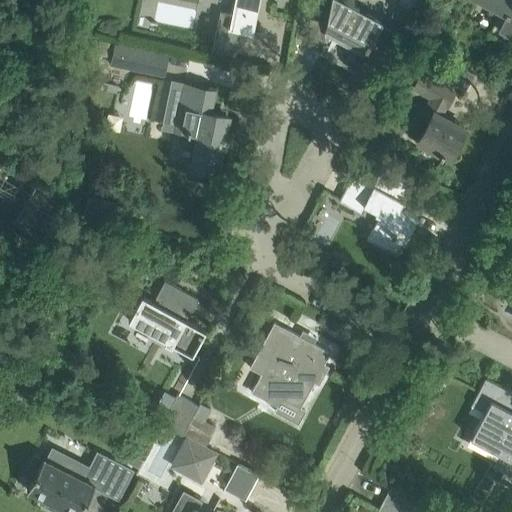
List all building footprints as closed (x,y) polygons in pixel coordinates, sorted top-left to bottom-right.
[(236,0),(234,15),(220,12),(217,25),(240,30),(249,32),(255,0),(236,0)] [(353,71),(365,48),(366,48),(367,47),(392,61),(406,35),(340,0),(331,0),(326,31),(320,53),(353,71)] [(511,0),(481,0),(499,10),(488,31),(507,41),(506,41),(507,42),(511,33),(511,0)] [(142,70),(147,50),(117,44),(113,64),(142,70)] [(439,152),(438,154),(441,155),(442,153),(449,157),(465,128),(439,114),(445,103),(447,104),(453,91),(420,74),(414,86),(432,95),(424,111),(431,115),(417,140),(439,152)] [(172,80),(164,116),(182,120),(180,131),(187,132),(187,143),(195,144),(190,167),(216,172),(228,115),(209,111),(203,110),(208,89),(213,90),(214,89),(184,83),(172,80)] [(69,195),(0,157),(0,214),(45,239),(69,195)] [(417,217),(401,208),(404,201),(403,200),(413,182),(404,177),(404,176),(384,165),(373,186),(373,185),(352,175),(339,200),(360,211),(363,204),(380,213),(366,239),(397,255),(417,217)] [(104,189),(92,187),(89,202),(101,204),(104,189)] [(192,355),(205,330),(185,319),(187,315),(189,316),(198,298),(165,280),(155,298),(159,300),(157,304),(142,295),(128,320),(165,340),(164,342),(171,346),(172,344),(192,355)] [(261,373),(251,391),(278,406),(282,398),(298,406),(297,407),(299,408),(314,381),(319,384),(328,365),(324,363),(330,351),(274,321),(249,366),(261,373)] [(511,392),(485,378),(471,404),(484,412),(470,437),(500,453),(493,466),(511,476),(511,392)] [(177,394),(162,422),(182,433),(197,405),(177,394)] [(197,405),(182,433),(205,445),(216,426),(204,420),(210,409),(199,403),(197,405)] [(191,455),(182,471),(200,481),(214,454),(186,439),(180,450),(191,455)] [(143,459),(128,451),(124,460),(139,468),(143,459)] [(33,475),(26,489),(43,497),(41,502),(59,511),(62,507),(71,511),(79,511),(94,485),(118,497),(132,469),(97,452),(84,478),(43,457),(42,459),(34,455),(26,471),(33,475)] [(439,511),(390,486),(380,504),(395,511),(408,511),(409,511),(439,511)] [(205,511),(195,507),(199,500),(183,491),(171,511),(205,511)]
